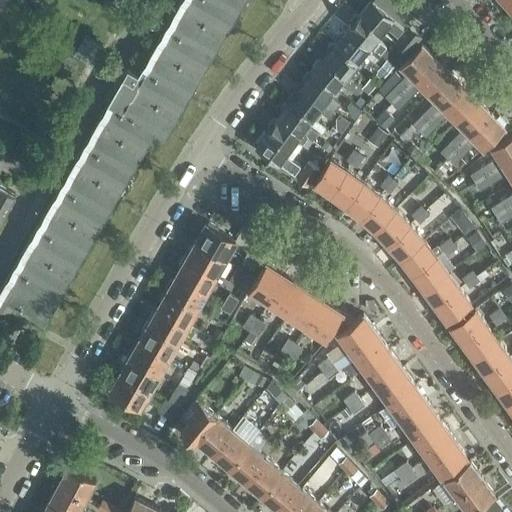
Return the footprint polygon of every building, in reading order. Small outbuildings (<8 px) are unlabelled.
[(180,0),(140,71),(128,65),(123,74),(124,74),(123,75),(0,288),(0,305),(13,313),(18,304),(44,319),(154,128),(165,134),(241,0),(180,0)] [(370,0),(360,13),(382,31),(388,24),(398,32),(410,17),(390,0),(370,0)] [(351,23),(348,27),(381,53),(380,54),(388,61),(394,53),(376,38),(382,31),(360,13),(359,13),(355,14),(351,19),(351,23)] [(396,41),(408,52),(421,36),(409,26),(396,41)] [(337,40),(358,59),(364,52),(375,60),(380,54),(381,53),(348,27),(345,30),(341,31),(337,36),(337,40)] [(328,51),(324,55),(356,82),(357,82),(363,75),(352,66),(358,59),(337,40),(336,42),(332,42),(327,47),(328,51)] [(386,94),(392,101),(436,56),(422,42),(401,64),(408,72),(386,94)] [(313,68),(312,69),(334,88),(341,80),(357,93),(362,87),(357,82),(356,82),(324,55),(321,59),(317,59),(313,64),(313,68)] [(421,85),(428,92),(450,70),(436,56),(392,101),(399,107),(421,85)] [(304,81),(301,85),(335,110),(340,103),(333,97),(329,94),(334,88),(312,69),(312,70),(307,71),(303,77),(304,81)] [(413,122),(420,128),(464,84),(450,70),(428,92),(436,99),(413,122)] [(363,87),(369,92),(377,83),(371,78),(363,87)] [(449,112),(456,120),(478,98),(464,84),(420,128),(426,135),(449,112)] [(291,99),(290,99),(313,116),(319,109),(330,117),(335,110),(301,85),(298,89),(294,89),(290,95),(291,99)] [(441,149),(447,156),(492,112),(478,98),(456,120),(463,127),(441,149)] [(282,111),(279,114),(306,134),(313,139),(321,145),(327,138),(307,124),(313,116),(290,99),(289,100),(285,101),(281,106),(282,111)] [(378,117),(387,126),(400,113),(391,104),(378,117)] [(492,112),(447,156),(454,162),(476,140),(484,148),(506,126),(492,112)] [(268,129),(298,151),(303,144),(308,147),(313,139),(306,134),(279,114),(276,118),(272,119),(268,125),(268,129)] [(400,135),(406,141),(418,130),(412,124),(400,135)] [(284,164),(291,169),(297,161),(293,158),(298,151),(268,129),(257,144),(284,164)] [(407,141),(413,147),(423,137),(417,131),(407,141)] [(471,172),(476,180),(511,157),(511,133),(492,146),(498,155),(471,172)] [(346,158),(352,162),(359,151),(354,147),(346,158)] [(359,151),(352,162),(357,165),(364,154),(359,151)] [(313,182),(330,193),(348,167),(331,156),(313,182)] [(437,165),(443,171),(452,162),(446,156),(437,165)] [(508,171),(511,178),(511,157),(476,180),(481,188),(508,171)] [(297,161),(291,169),(297,174),(303,166),(297,161)] [(330,193),(346,205),(364,180),(348,167),(330,193)] [(380,183),(385,187),(393,177),(389,173),(380,183)] [(393,177),(385,187),(390,191),(398,181),(393,177)] [(346,205),(361,217),(380,193),(364,180),(346,205)] [(0,183),(0,221),(16,193),(0,183)] [(511,192),(491,205),(496,213),(511,203),(511,192)] [(361,217),(375,229),(396,207),(380,193),(361,217)] [(511,214),(511,203),(496,213),(501,221),(511,214)] [(411,213),(416,217),(426,208),(421,204),(411,213)] [(375,229),(388,243),(411,222),(396,207),(375,229)] [(468,227),(475,222),(463,207),(456,212),(468,227)] [(426,208),(416,217),(420,222),(430,213),(426,208)] [(206,222),(197,237),(227,254),(236,239),(217,228),(218,226),(209,221),(208,223),(206,222)] [(388,243),(400,257),(425,238),(411,222),(388,243)] [(190,245),(185,254),(217,273),(227,254),(197,237),(192,246),(190,245)] [(439,245),(443,249),(453,241),(450,237),(439,245)] [(400,257),(411,272),(436,254),(425,238),(400,257)] [(453,241),(443,249),(446,255),(457,247),(453,241)] [(181,265),(177,272),(207,289),(217,273),(185,254),(179,264),(181,265)] [(411,272),(423,288),(448,270),(436,254),(411,272)] [(251,256),(246,265),(255,270),(260,262),(251,256)] [(249,288),(268,300),(286,273),(267,261),(249,288)] [(255,270),(246,265),(241,274),(249,279),(255,270)] [(462,276),(466,281),(477,273),(473,268),(462,276)] [(477,273),(466,281),(469,286),(486,274),(483,269),(477,274),(477,273)] [(423,288),(435,304),(460,286),(448,270),(423,288)] [(171,278),(166,288),(198,306),(207,289),(177,272),(173,279),(171,278)] [(268,300),(288,313),(305,286),(286,273),(268,300)] [(288,313),(307,325),(324,298),(305,286),(288,313)] [(460,286),(435,304),(447,320),(472,302),(460,286)] [(162,298),(158,305),(188,322),(198,306),(166,288),(160,297),(162,298)] [(230,293),(226,300),(234,305),(239,298),(230,293)] [(351,315),(343,310),(324,298),(307,325),(326,337),(335,324),(338,326),(348,319),(351,315)] [(234,305),(226,300),(222,307),(230,312),(234,305)] [(152,311),(147,321),(179,339),(188,322),(158,305),(154,312),(152,311)] [(450,325),(462,341),(487,322),(475,306),(450,325)] [(489,314),(493,318),(504,310),(500,306),(489,314)] [(504,310),(493,318),(497,324),(508,316),(504,310)] [(338,331),(351,349),(377,330),(364,312),(338,331)] [(243,326),(250,330),(257,318),(250,314),(243,326)] [(257,318),(250,330),(257,335),(265,323),(257,318)] [(143,331),(139,338),(169,355),(179,339),(147,321),(141,330),(143,331)] [(462,341),(473,357),(498,338),(487,322),(462,341)] [(351,349),(364,367),(390,348),(377,330),(351,349)] [(133,344),(128,354),(160,372),(169,355),(139,338),(135,345),(133,344)] [(280,350),(287,354),(294,343),(287,338),(280,350)] [(473,357),(485,372),(510,354),(498,338),(473,357)] [(201,351),(206,354),(211,357),(216,348),(206,342),(201,351)] [(294,343),(287,354),(294,359),(302,348),(294,343)] [(364,367),(377,384),(403,366),(390,348),(364,367)] [(124,364),(120,371),(150,388),(160,372),(128,354),(123,363),(124,364)] [(485,372),(496,388),(511,376),(511,356),(510,354),(485,372)] [(322,369),(333,361),(328,355),(317,363),(322,369)] [(192,359),(188,366),(197,371),(201,364),(192,359)] [(338,368),(333,361),(322,369),(327,376),(338,368)] [(238,372),(245,376),(251,368),(242,363),(238,372)] [(197,371),(188,366),(184,373),(193,378),(197,371)] [(377,384),(389,402),(415,383),(403,366),(377,384)] [(251,368),(245,376),(260,385),(265,376),(251,368)] [(150,388),(120,371),(111,388),(113,390),(111,391),(120,397),(122,395),(123,396),(115,410),(146,427),(152,417),(141,405),(150,388)] [(511,376),(496,388),(508,404),(511,401),(511,376)] [(265,386),(280,402),(287,395),(275,383),(272,380),(265,386)] [(389,402),(402,420),(428,401),(415,383),(389,402)] [(360,396),(355,389),(343,398),(348,405),(360,396)] [(173,392),(169,399),(178,404),(182,397),(173,392)] [(287,395),(280,402),(286,409),(287,407),(296,417),(302,411),(294,402),(293,402),(287,395)] [(365,403),(360,396),(348,405),(353,411),(365,403)] [(194,440),(195,440),(217,414),(197,397),(182,415),(188,420),(181,428),(194,440)] [(178,404),(169,399),(165,406),(174,411),(178,404)] [(402,420),(415,438),(441,419),(428,401),(402,420)] [(204,445),(212,452),(233,427),(217,414),(195,440),(203,447),(204,445)] [(307,425),(313,432),(321,424),(314,418),(307,425)] [(415,438),(428,455),(454,437),(441,419),(415,438)] [(345,430),(337,422),(329,429),(337,437),(345,430)] [(321,424),(313,432),(302,443),(320,458),(328,448),(326,446),(332,441),(324,433),(327,430),(321,424)] [(369,433),(373,440),(384,433),(379,426),(369,433)] [(219,460),(227,467),(249,441),(233,427),(212,452),(220,458),(219,460)] [(384,433),(373,440),(378,447),(389,439),(384,433)] [(454,437),(428,455),(441,473),(467,454),(454,437)] [(245,480),(266,455),(275,444),(268,438),(259,449),(249,441),(227,467),(236,475),(237,473),(245,480)] [(251,488),(260,495),(282,469),(266,455),(245,480),(253,486),(251,488)] [(339,462),(344,468),(350,461),(345,456),(345,457),(339,462)] [(444,477),(457,494),(483,476),(470,458),(444,477)] [(350,461),(344,468),(350,475),(357,469),(350,461)] [(399,475),(399,476),(411,468),(406,461),(388,473),(393,480),(399,475)] [(68,463),(59,481),(87,495),(96,478),(68,463)] [(411,468),(399,476),(404,483),(416,475),(411,468)] [(270,501),(278,508),(299,483),(282,469),(260,495),(269,503),(270,501)] [(483,476),(457,494),(470,511),(495,493),(483,476)] [(59,481),(50,498),(75,511),(77,511),(87,495),(59,481)] [(279,509),(281,511),(283,511),(308,511),(319,500),(300,485),(299,483),(278,508),(279,509)] [(377,486),(370,492),(362,500),(368,506),(376,499),(382,505),(389,499),(377,486)] [(126,511),(150,511),(154,505),(135,495),(126,511)] [(98,507),(106,511),(108,511),(113,502),(103,497),(98,507)] [(75,511),(50,498),(42,511),(75,511)] [(485,507),(484,507),(478,511),(494,511),(501,507),(495,499),(485,507)] [(332,511),(319,500),(308,511),(332,511)] [(113,502),(108,511),(121,511),(123,508),(113,502)]
